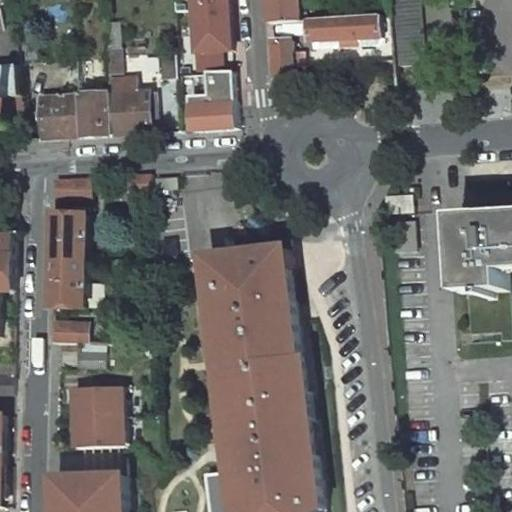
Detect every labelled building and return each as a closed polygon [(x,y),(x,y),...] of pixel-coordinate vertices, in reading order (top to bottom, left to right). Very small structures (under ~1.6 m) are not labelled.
[(0,0),(0,101),(27,100),(25,81),(23,64),(20,27),(17,27),(13,0),(0,0)] [(271,0),(273,26),(303,24),(301,8),(319,7),(318,0),(271,0)] [(394,18),(392,0),(379,0),(381,19),(394,18)] [(425,65),(419,0),(392,0),(394,18),(395,34),(398,67),(425,65)] [(362,7),(326,9),(327,22),(363,20),(362,7)] [(315,45),(385,41),(385,35),(395,34),(394,18),(381,19),(363,20),(327,22),(313,23),(315,45)] [(121,49),(120,26),(109,26),(110,50),(121,49)] [(240,130),(234,26),(210,29),(214,82),(210,82),(211,98),(192,100),(195,133),(240,130)] [(192,80),(190,39),(178,40),(179,53),(181,80),(192,80)] [(275,44),(277,79),(298,77),(294,43),(275,44)] [(121,49),(110,50),(111,58),(122,57),(121,49)] [(181,80),(179,53),(163,54),(164,81),(181,80)] [(123,76),(122,57),(111,58),(112,77),(123,76)] [(67,67),(68,87),(82,87),(80,61),(71,61),(71,68),(67,67)] [(82,98),(85,139),(115,138),(113,96),(93,97),(91,61),(80,61),(82,87),(82,98)] [(23,64),(25,81),(38,80),(37,63),(23,64)] [(115,138),(154,135),(152,93),(138,94),(137,80),(112,82),(113,96),(115,138)] [(85,139),(82,98),(44,102),(46,142),(85,139)] [(14,118),(28,117),(27,100),(0,101),(0,119),(5,119),(9,118),(14,118)] [(16,130),(16,126),(15,125),(12,123),(8,123),(5,125),(5,127),(5,131),(8,134),(12,134),(15,132),(16,130)] [(0,144),(9,144),(8,138),(3,136),(0,132),(0,131),(0,144)] [(151,175),(129,177),(130,194),(152,192),(151,175)] [(93,179),(58,181),(58,203),(57,204),(93,204),(93,179)] [(176,179),(155,180),(156,192),(177,191),(176,179)] [(414,198),(389,200),(390,215),(415,214),(414,198)] [(505,278),(511,277),(511,222),(504,223),(503,217),(464,220),(464,225),(462,225),(463,239),(459,239),(461,281),(466,281),(470,349),(509,346),(505,278)] [(91,265),(92,219),(57,219),(57,264),(91,265)] [(416,253),(414,223),(394,225),(396,254),(416,253)] [(17,293),(18,241),(0,240),(0,291),(6,292),(6,293),(17,293)] [(329,511),(323,458),(318,458),(314,424),(310,395),(299,304),(296,304),(292,271),(296,270),(294,252),(248,258),(248,255),(211,260),(219,333),(223,332),(227,369),(236,440),(240,476),(212,480),(216,511),(329,511)] [(91,265),(57,264),(56,311),(91,310),(91,265)] [(56,346),(74,347),(74,346),(89,346),(90,327),(56,327),(56,346)] [(107,357),(82,356),(81,371),(106,372),(107,357)] [(232,441),(236,440),(227,369),(223,369),(232,441)] [(16,378),(0,378),(0,398),(2,398),(16,398),(16,378)] [(127,393),(78,394),(80,454),(129,452),(127,393)] [(316,394),(310,395),(314,424),(319,423),(316,394)] [(9,437),(9,419),(0,418),(0,511),(1,474),(8,474),(8,452),(1,452),(1,437),(9,437)] [(131,511),(130,482),(67,484),(68,511),(131,511)]
